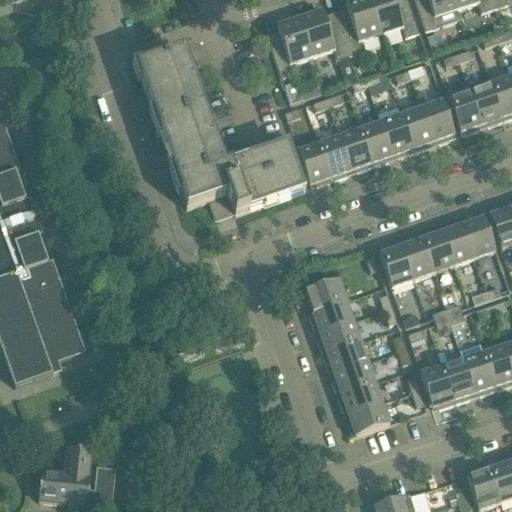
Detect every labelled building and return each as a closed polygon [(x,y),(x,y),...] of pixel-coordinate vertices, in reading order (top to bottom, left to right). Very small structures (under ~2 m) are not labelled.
[(391,0),(370,0),(367,1),(380,41),(401,34),(404,44),(418,39),(405,0),(403,0),(393,4),(391,0)] [(411,0),(424,37),(459,26),(456,16),(450,0),(411,0)] [(450,0),(456,16),(477,9),(480,19),(493,15),(488,0),(450,0)] [(488,0),(493,15),(507,10),(504,0),(488,0)] [(347,19),(336,22),(349,62),(362,57),(359,48),(380,41),(367,1),(344,9),(347,19)] [(321,16),(298,24),(311,63),(332,56),(335,66),(337,66),(346,91),(350,89),(357,87),(349,62),(336,22),(324,26),(322,20),(321,16)] [(311,63),(298,24),(276,31),(279,41),(267,45),(280,85),(294,80),(291,70),(311,63)] [(508,36),(494,40),(497,49),(511,44),(508,36)] [(497,49),(494,40),(481,45),(483,53),(497,49)] [(469,55),(455,60),(458,68),(472,64),(469,55)] [(139,70),(144,83),(140,84),(151,117),(156,116),(164,140),(159,141),(171,174),(175,172),(184,196),(179,198),(185,215),(210,206),(216,223),(232,217),(234,221),(263,211),(262,209),(286,201),(287,203),(304,197),(288,150),(287,148),(229,169),(231,176),(221,179),(178,57),(139,70)] [(458,68),(455,60),(442,65),(444,73),(458,68)] [(376,67),(380,77),(390,74),(387,63),(376,67)] [(421,72),(407,77),(410,85),(424,80),(421,72)] [(410,85),(407,77),(393,81),(396,90),(410,85)] [(378,80),(364,85),(367,93),(381,88),(378,80)] [(511,90),(509,82),(489,89),(502,127),(511,123),(511,90)] [(367,93),(364,85),(357,87),(350,89),(353,98),(367,93)] [(489,89),(468,97),(481,134),(502,127),(489,89)] [(294,90),(283,94),(288,110),(299,106),(295,94),(294,90)] [(481,134),(468,97),(447,104),(460,142),(481,134)] [(339,100),(325,104),(328,113),(342,108),(339,100)] [(328,113),(325,104),(311,109),(314,117),(328,113)] [(441,106),(420,114),(433,151),(454,144),(441,106)] [(283,119),(286,127),(300,122),(297,114),(283,119)] [(420,114),(399,121),(413,159),(433,151),(420,114)] [(0,353),(14,393),(52,379),(49,370),(58,367),(84,358),(52,265),(47,267),(37,239),(31,222),(25,205),(15,177),(19,175),(0,120),(0,353)] [(399,121),(379,128),(392,166),(413,159),(399,121)] [(379,128),(359,135),(372,173),(392,166),(379,128)] [(359,135),(338,142),(352,180),(372,173),(359,135)] [(338,142),(318,149),(331,187),(352,180),(338,142)] [(331,187),(318,149),(297,157),(310,195),(331,187)] [(511,251),(511,221),(509,214),(488,221),(500,255),(511,251)] [(482,223),(461,231),(473,265),(494,257),(482,223)] [(461,231),(441,238),(453,272),(473,265),(461,231)] [(441,238),(420,245),(432,279),(453,272),(441,238)] [(420,245),(400,252),(412,286),(432,279),(420,245)] [(412,286),(400,252),(378,260),(390,294),(412,286)] [(373,261),(364,264),(369,278),(378,275),(373,261)] [(300,299),(308,320),(345,307),(338,286),(300,299)] [(498,293),(485,298),(487,306),(501,301),(498,293)] [(487,306),(485,298),(471,302),(474,311),(487,306)] [(378,303),(383,317),(391,314),(386,300),(378,303)] [(308,320),(315,341),(353,328),(345,307),(308,320)] [(503,307),(489,312),(492,320),(506,315),(503,307)] [(458,310),(445,315),(447,323),(461,318),(458,310)] [(492,320),(489,312),(475,316),(478,325),(492,320)] [(391,314),(383,317),(388,331),(396,328),(391,314)] [(431,319),(434,327),(447,323),(445,315),(431,319)] [(461,318),(447,323),(450,331),(464,326),(461,318)] [(402,326),(405,334),(419,329),(416,321),(402,326)] [(447,323),(434,327),(436,336),(450,331),(447,323)] [(315,341),(322,361),(360,348),(353,328),(315,341)] [(421,335),(407,340),(409,348),(423,343),(421,335)] [(182,340),(172,344),(175,351),(184,348),(182,340)] [(392,344),(397,358),(405,355),(401,341),(392,344)] [(322,361),(329,382),(367,368),(360,348),(322,361)] [(511,348),(502,351),(511,380),(511,348)] [(200,351),(178,359),(181,369),(204,361),(200,351)] [(511,380),(502,351),(482,358),(495,396),(511,390),(511,380)] [(480,352),(459,359),(461,365),(474,403),(495,396),(482,358),(480,352)] [(405,355),(397,358),(401,372),(410,369),(405,355)] [(461,365),(441,372),(454,410),(474,403),(461,365)] [(329,382),(336,402),(374,389),(367,368),(329,382)] [(454,410),(441,372),(419,379),(432,417),(454,410)] [(406,385),(411,399),(419,396),(414,382),(406,385)] [(336,402),(343,422),(381,409),(374,389),(336,402)] [(419,396),(411,399),(415,413),(423,410),(419,396)] [(381,409),(343,422),(351,444),(389,431),(381,409)] [(40,479),(37,507),(68,510),(67,511),(85,511),(87,502),(111,505),(114,475),(96,473),(94,496),(88,495),(89,484),(87,484),(90,457),(67,455),(64,481),(40,479)] [(511,480),(508,468),(487,475),(499,509),(511,504),(511,480)] [(489,511),(499,509),(487,475),(466,482),(475,511),(489,511)] [(454,499),(457,510),(467,507),(464,496),(454,499)] [(428,511),(424,497),(408,502),(407,502),(373,511),(428,511)] [(454,500),(448,502),(451,511),(457,509),(454,500)]
